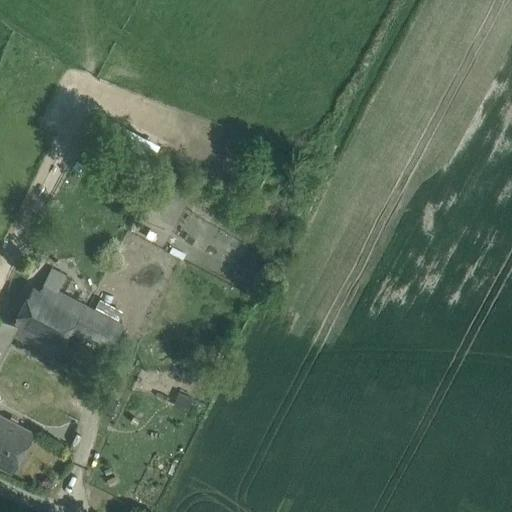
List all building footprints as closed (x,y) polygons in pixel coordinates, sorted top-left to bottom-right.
[(64,278),(23,257),(16,269),(57,290),(64,278)] [(57,290),(16,269),(0,298),(0,317),(16,326),(12,334),(55,357),(70,329),(84,305),(57,290)] [(123,325),(84,305),(70,329),(109,350),(123,325)] [(0,355),(12,334),(16,326),(0,317),(0,355)] [(140,356),(130,352),(126,361),(135,366),(140,356)] [(32,431),(0,414),(0,465),(10,471),(32,431)]
